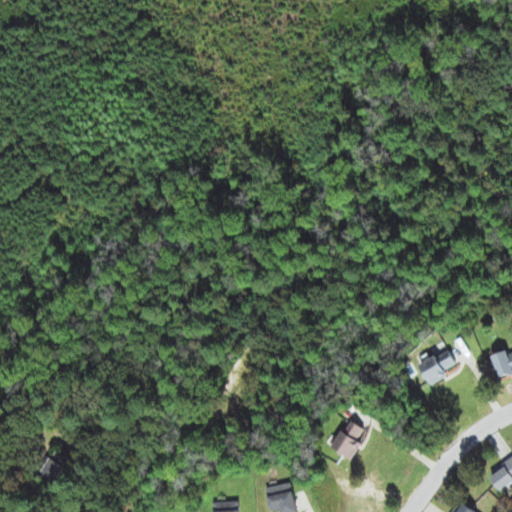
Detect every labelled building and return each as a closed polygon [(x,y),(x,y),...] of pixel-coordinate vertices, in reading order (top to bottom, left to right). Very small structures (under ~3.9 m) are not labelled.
[(511,361),(511,362),(507,351),(491,357),(499,379),(511,374),(511,361)] [(425,381),(456,374),(452,354),(421,361),(425,381)] [(350,459),(365,429),(347,420),(332,450),(350,459)] [(35,482),(52,493),(69,465),(52,455),(35,482)] [(511,459),(489,476),(500,492),(511,483),(511,459)] [(454,511),(473,511),(461,503),(454,511)]
